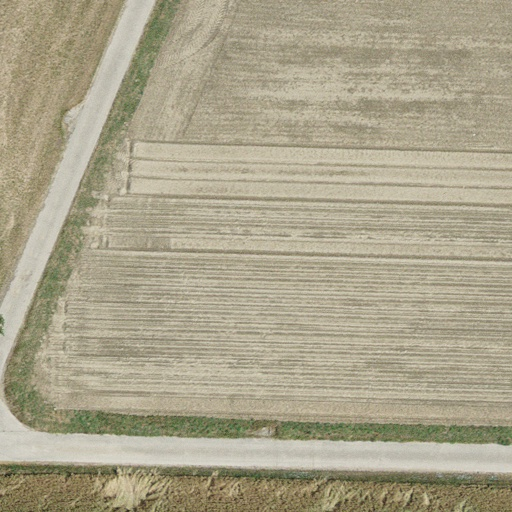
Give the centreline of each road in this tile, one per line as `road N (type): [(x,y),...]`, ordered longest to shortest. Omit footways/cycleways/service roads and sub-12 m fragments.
road 1 (track): [(0,445),(511,458)]
road 2 (track): [(0,280),(119,0)]
